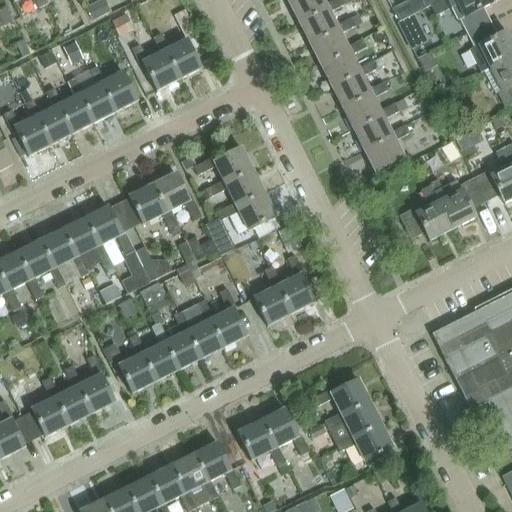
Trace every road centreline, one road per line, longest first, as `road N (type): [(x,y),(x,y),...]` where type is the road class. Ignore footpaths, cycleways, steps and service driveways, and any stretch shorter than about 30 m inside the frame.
road 1 (residential): [(0,508),(374,319)]
road 2 (residential): [(0,217),(257,89)]
road 3 (residential): [(374,319),(257,89)]
road 4 (residential): [(470,511),(374,319)]
road 5 (residential): [(374,319),(511,251)]
